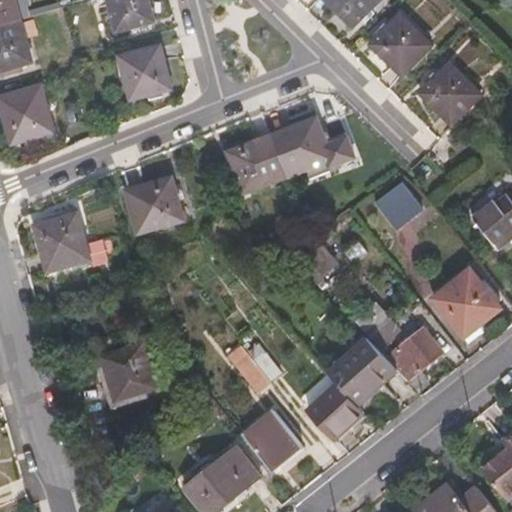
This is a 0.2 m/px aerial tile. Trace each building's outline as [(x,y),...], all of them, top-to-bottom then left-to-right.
[(0,0),(0,25),(21,20),(21,19),(15,0),(0,0)] [(35,13),(30,0),(21,0),(27,16),(35,13)] [(149,0),(108,0),(117,31),(155,22),(149,0)] [(324,0),(354,27),(379,0),(324,0)] [(371,45),(403,76),(433,46),(401,14),(371,45)] [(0,71),(33,62),(21,20),(0,25),(0,71)] [(130,100),(172,89),(161,46),(119,56),(130,100)] [(421,94),(453,125),(483,95),(451,63),(421,94)] [(43,85),(0,97),(0,101),(12,144),(55,132),(43,85)] [(272,135),(289,177),(328,162),(330,168),(356,158),(346,133),(326,141),(317,118),(272,135)] [(244,194),(289,177),(272,135),(228,152),(244,194)] [(139,234),(185,220),(173,177),(126,190),(139,234)] [(402,185),(360,218),(378,242),(420,208),(402,185)] [(474,216),(482,228),(490,239),(500,250),(511,240),(511,197),(508,194),(498,202),(496,200),(474,216)] [(51,221),(78,213),(76,207),(50,214),(51,221)] [(82,226),(78,213),(51,221),(35,225),(48,272),(91,260),(82,226)] [(82,226),(91,260),(106,255),(96,222),(82,226)] [(475,234),(483,244),(490,239),(482,228),(475,234)] [(328,243),(307,252),(317,275),(338,266),(328,243)] [(434,297),(465,336),(502,308),(471,268),(434,297)] [(367,331),(384,347),(395,337),(390,330),(396,324),(385,313),(367,331)] [(426,329),(390,360),(401,372),(411,382),(423,372),(445,353),(426,329)] [(331,370),(342,384),(361,406),(401,372),(390,360),(370,339),(331,370)] [(144,344),(102,357),(116,401),(158,388),(144,344)] [(235,365),(257,392),(271,383),(258,365),(249,355),(235,365)] [(258,365),(271,383),(275,386),(286,377),(270,357),(258,365)] [(411,382),(423,395),(436,386),(423,372),(411,382)] [(310,410),(334,440),(367,414),(361,406),(342,384),(310,410)] [(242,438),(271,472),(303,446),(274,412),(242,438)] [(483,473),(508,504),(511,500),(511,436),(504,443),(506,447),(509,452),(499,460),(483,473)] [(233,442),(182,484),(204,511),(256,471),(233,442)] [(506,447),(495,455),(499,460),(509,452),(506,447)] [(414,508),(417,511),(498,511),(487,498),(474,508),(464,497),(449,481),(414,508)] [(487,498),(477,486),(464,497),(474,508),(487,498)]
